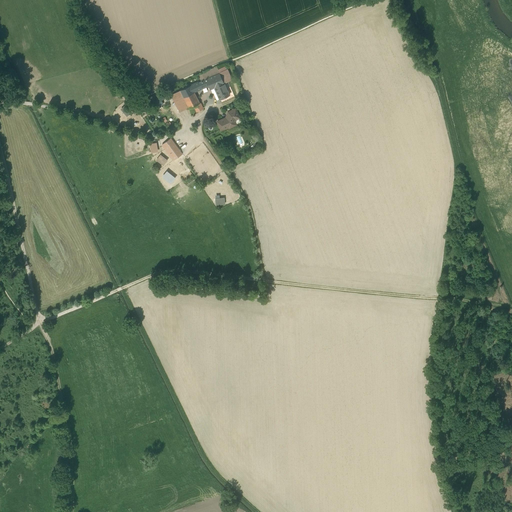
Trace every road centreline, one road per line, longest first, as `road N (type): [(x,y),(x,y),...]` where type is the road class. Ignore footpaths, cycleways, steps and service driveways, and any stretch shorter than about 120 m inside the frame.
road 1 (track): [(35,328),(174,270),(511,304)]
road 2 (track): [(65,511),(56,372),(0,169)]
road 3 (track): [(262,279),(248,205),(193,126),(155,139)]
road 4 (track): [(475,302),(509,467)]
road 5 (unclassified): [(0,98),(155,139)]
